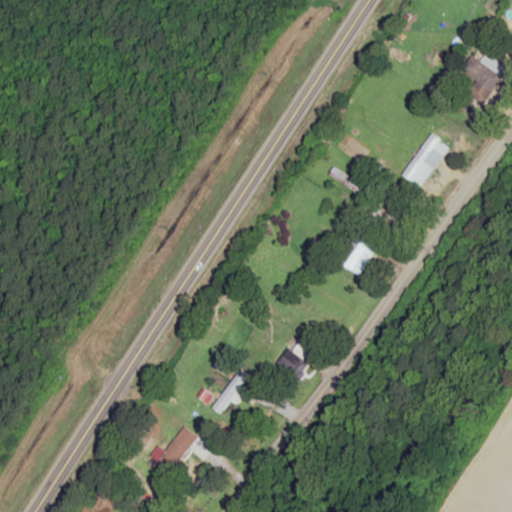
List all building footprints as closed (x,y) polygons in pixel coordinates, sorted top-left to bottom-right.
[(442,140),(434,134),(403,174),(411,180),(442,140)] [(360,275),(378,248),(358,235),(340,261),(360,275)] [(311,367),(304,360),(310,352),(299,342),(280,364),(299,381),(311,367)] [(250,377),(242,371),(214,408),(221,414),(250,377)] [(190,449),(176,438),(153,468),(167,479),(190,449)]
